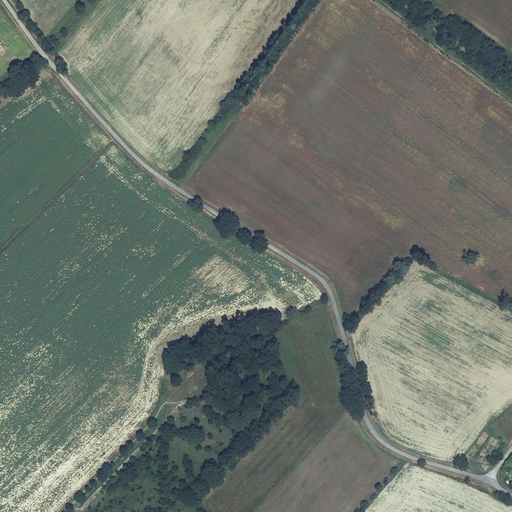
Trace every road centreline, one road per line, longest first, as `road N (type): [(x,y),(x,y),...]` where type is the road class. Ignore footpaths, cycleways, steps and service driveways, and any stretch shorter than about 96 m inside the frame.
road 1 (unclassified): [(5,0),(133,154),(321,278),(363,412),(380,439),(511,494)]
road 2 (track): [(511,101),(374,0)]
